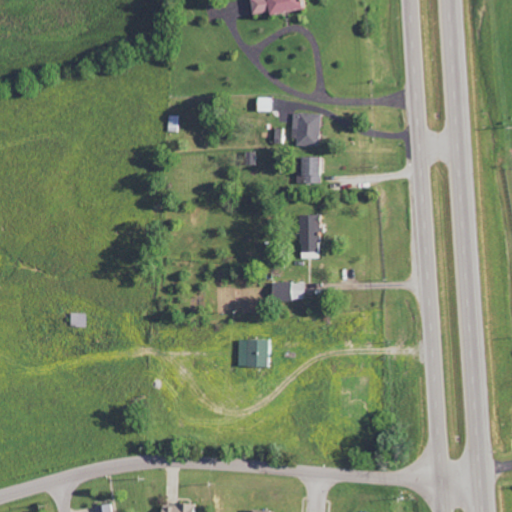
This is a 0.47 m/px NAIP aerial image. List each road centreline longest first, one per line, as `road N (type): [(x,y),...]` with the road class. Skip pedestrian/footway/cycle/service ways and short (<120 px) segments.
road 1 (trunk): [(482,511),(446,0)]
road 2 (trunk): [(408,0),(443,511)]
road 3 (residential): [(441,480),(140,461),(0,496)]
